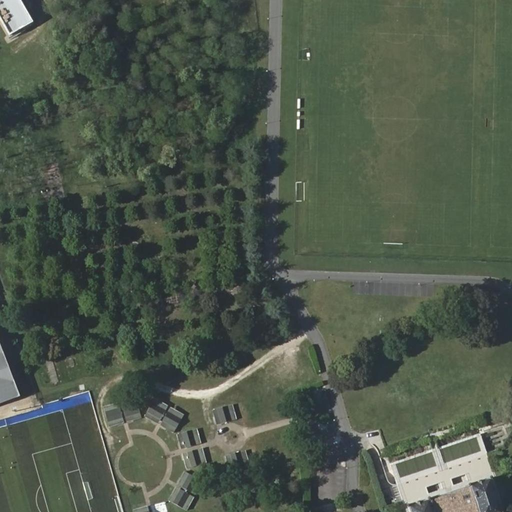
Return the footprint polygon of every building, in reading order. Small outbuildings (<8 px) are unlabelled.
[(0,0),(0,15),(4,22),(28,8),(23,0),(0,0)] [(0,400),(20,393),(0,342),(0,400)] [(134,401),(122,407),(129,422),(141,417),(134,401)] [(148,420),(159,425),(165,411),(155,405),(148,420)] [(216,410),(219,424),(239,420),(235,407),(216,410)] [(116,409),(103,414),(111,431),(123,425),(116,409)] [(175,433),(183,419),(172,413),(164,427),(175,433)] [(180,436),(184,448),(203,444),(200,431),(180,436)] [(229,456),(232,469),(250,465),(246,451),(229,456)] [(209,465),(205,454),(186,458),(189,469),(209,465)] [(191,477),(185,487),(202,496),(208,485),(191,477)] [(409,507),(410,511),(502,511),(491,479),(409,507)] [(193,510),(199,500),(183,491),(177,501),(193,510)]
